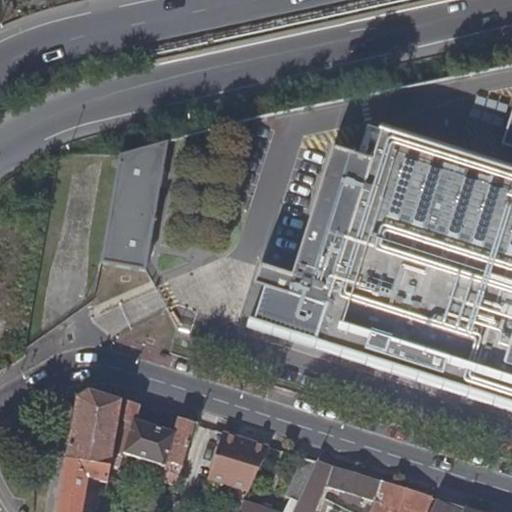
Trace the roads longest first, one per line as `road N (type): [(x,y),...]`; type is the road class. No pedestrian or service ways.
road 1 (tertiary): [(511,498),(90,363),(0,409)]
road 2 (motorway): [(0,154),(87,106),(511,12)]
road 3 (motorway): [(271,0),(44,51),(0,75)]
